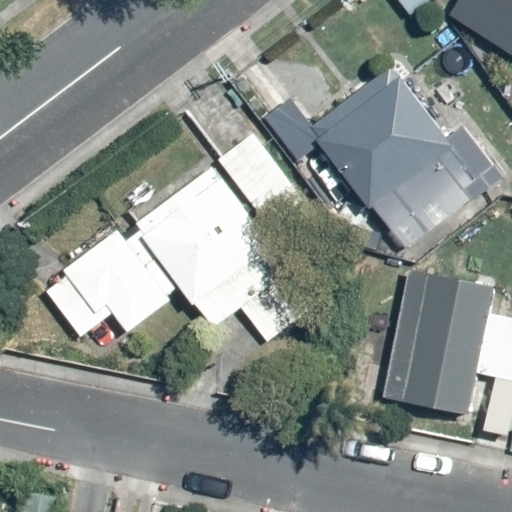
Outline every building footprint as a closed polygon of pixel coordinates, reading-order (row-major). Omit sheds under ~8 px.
[(511,0),(466,0),(456,16),(511,51),(511,0)] [(452,133),(401,66),(317,130),(412,251),(511,179),(469,120),(452,133)] [(251,141),(52,288),(88,338),(119,315),(135,334),(192,294),(220,328),(330,242),(251,141)] [(502,286),(415,268),(392,395),(480,414),(502,286)] [(54,511),(58,495),(24,489),(20,511),(54,511)]
